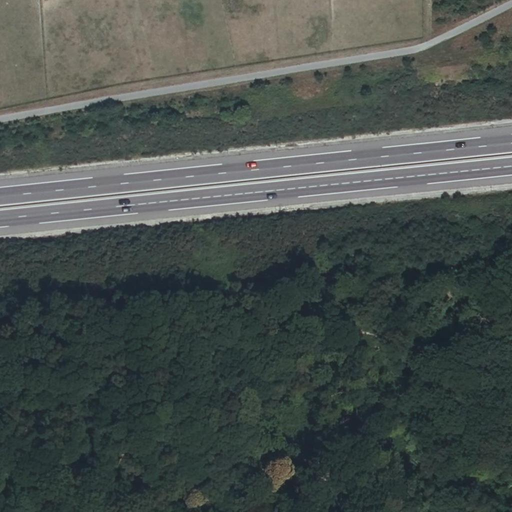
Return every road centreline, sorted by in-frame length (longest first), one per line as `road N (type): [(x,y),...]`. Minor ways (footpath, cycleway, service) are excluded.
road 1 (trunk): [(0,222),(511,168)]
road 2 (trunk): [(511,143),(0,197)]
